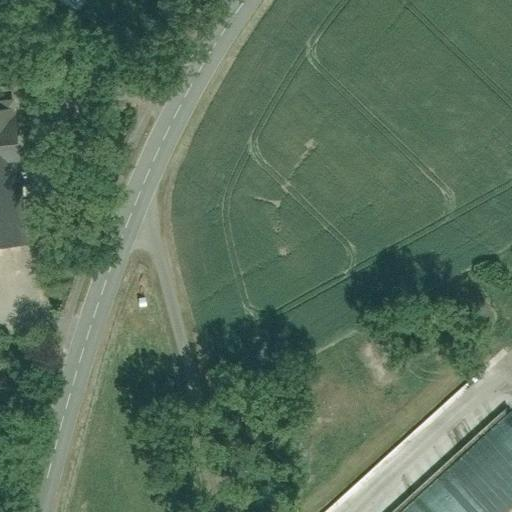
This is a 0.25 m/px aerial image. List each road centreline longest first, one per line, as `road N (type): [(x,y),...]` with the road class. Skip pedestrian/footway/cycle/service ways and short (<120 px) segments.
road 1 (secondary): [(41,511),(114,259),(169,131),(242,3)]
road 2 (unknown): [(511,398),(492,389),(460,401),(423,425),(333,511)]
